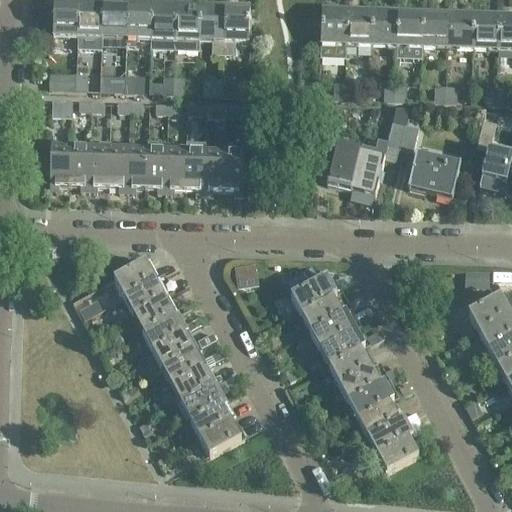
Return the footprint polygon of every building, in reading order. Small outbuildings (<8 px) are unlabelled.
[(77,41),(78,6),(55,5),(53,40),(77,41)] [(103,7),(78,6),(77,41),(102,42),(103,7)] [(126,43),(127,8),(103,7),(102,42),(126,43)] [(127,8),(126,43),(126,51),(135,52),(136,43),(151,43),(152,9),(127,8)] [(175,44),(176,10),(152,9),(151,43),(151,53),(164,53),(165,44),(175,44)] [(201,11),(176,10),(175,44),(200,45),(201,11)] [(223,60),(225,11),(201,11),(200,45),(205,45),(204,58),(211,59),(211,60),(223,60)] [(250,12),(225,11),(223,60),(235,61),(235,46),(249,47),(250,12)] [(347,51),(348,16),(322,15),(321,50),(347,51)] [(372,52),(373,17),(348,16),(347,51),(372,52)] [(398,52),(399,17),(373,17),(372,52),(398,52)] [(422,65),(423,53),(424,18),(399,17),(398,52),(397,64),(422,65)] [(424,18),(423,53),(448,54),(450,19),(424,18)] [(450,19),(448,54),(473,55),(474,20),(450,19)] [(474,20),(473,55),(498,56),(499,21),(474,20)] [(511,21),(499,21),(498,56),(511,56),(511,21)] [(76,95),(76,79),(52,78),(52,94),(76,95)] [(87,79),(76,79),(76,95),(87,95),(87,79)] [(125,96),(125,80),(115,80),(114,96),(125,96)] [(125,80),(125,96),(135,97),(136,81),(125,80)] [(173,97),(174,82),(164,82),(164,97),(173,97)] [(174,82),(173,97),(184,98),(185,82),(174,82)] [(222,99),(222,84),(205,83),(204,98),(222,99)] [(244,85),(222,84),(222,99),(244,100),(244,85)] [(345,104),(345,89),(335,88),(335,104),(345,104)] [(345,89),(345,104),(356,105),(356,89),(345,89)] [(395,106),(396,90),(386,90),(385,106),(395,106)] [(396,90),(395,106),(406,107),(407,91),(396,90)] [(446,108),(446,92),(436,92),(436,107),(446,108)] [(446,92),(446,108),(456,108),(457,93),(446,92)] [(496,110),(497,94),(486,93),(486,109),(496,110)] [(497,94),(496,110),(507,110),(508,94),(497,94)] [(462,95),(461,104),(471,105),(471,96),(462,95)] [(73,107),(52,106),(52,122),(72,123),(73,107)] [(91,117),(92,108),(79,107),(79,116),(91,117)] [(92,108),(91,117),(104,117),(105,108),(92,108)] [(130,118),(130,109),(118,108),(118,117),(130,118)] [(130,109),(130,118),(143,118),(143,109),(130,109)] [(168,119),(169,110),(156,109),(156,118),(168,119)] [(169,110),(168,119),(181,119),(181,110),(169,110)] [(207,120),(207,111),(195,110),(194,120),(207,120)] [(318,110),(317,125),(331,125),(332,110),(318,110)] [(207,120),(207,122),(226,123),(226,120),(226,111),(220,111),(207,111),(207,120)] [(234,121),(246,121),(246,112),(226,111),(226,120),(234,121)] [(399,154),(405,130),(408,116),(397,113),(394,127),(392,127),(386,151),(399,154)] [(511,162),(489,156),(495,129),(498,116),(484,116),(475,154),(488,157),(485,169),(482,168),(480,175),(484,176),(479,194),(504,200),(511,167),(511,162)] [(329,150),(331,125),(317,125),(316,150),(329,150)] [(418,133),(405,130),(399,154),(412,158),(418,133)] [(99,152),(90,152),(89,196),(98,196),(98,192),(109,192),(110,152),(110,147),(100,146),(99,152)] [(148,146),(148,153),(147,193),(157,193),(157,198),(166,198),(167,154),(158,154),(158,146),(148,146)] [(186,147),(186,149),(185,194),(195,195),(195,199),(204,199),(205,155),(206,148),(186,147)] [(176,154),(167,154),(166,198),(175,198),(175,194),(185,194),(186,149),(176,148),(176,154)] [(70,191),(71,151),(51,150),(50,195),(60,195),(60,191),(70,191)] [(224,156),(205,155),(204,199),(212,199),(212,195),(224,196),(225,150),(224,150),(224,156)] [(235,150),(225,150),(224,196),(233,196),(233,200),(243,201),(245,157),(235,156),(235,150)] [(351,195),(360,156),(336,150),(326,189),(351,195)] [(90,152),(71,151),(70,191),(82,192),(82,196),(89,196),(90,152)] [(128,153),(110,152),(109,192),(118,192),(118,197),(127,197),(128,153)] [(375,201),(384,162),(386,155),(375,152),(374,160),(360,156),(351,195),(375,201)] [(148,153),(128,153),(127,197),(137,197),(137,193),(147,193),(148,153)] [(452,203),(460,167),(416,157),(408,193),(452,203)] [(150,265),(114,284),(124,302),(159,283),(150,265)] [(235,273),(237,285),(256,282),(254,270),(235,273)] [(295,294),(318,282),(312,271),(289,284),(295,294)] [(465,275),(465,291),(489,292),(489,276),(465,275)] [(301,320),(336,301),(326,282),(291,301),(301,320)] [(159,283),(124,302),(133,320),(169,301),(159,283)] [(477,337),(511,318),(511,316),(503,300),(467,319),(477,337)] [(169,301),(133,320),(143,337),(178,318),(169,301)] [(310,337),(346,318),(336,301),(301,320),(310,337)] [(346,308),(350,316),(364,308),(359,301),(346,308)] [(178,318),(143,337),(152,355),(188,335),(178,318)] [(319,355),(355,336),(346,318),(310,337),(319,355)] [(511,318),(477,337),(487,355),(511,341),(511,318)] [(198,322),(185,329),(188,335),(201,328),(198,322)] [(380,334),(360,345),(365,354),(385,343),(380,334)] [(188,335),(152,355),(162,372),(197,353),(188,335)] [(212,336),(197,344),(201,351),(216,343),(212,336)] [(329,373),(365,354),(360,345),(355,336),(319,355),(329,373)] [(511,341),(487,355),(496,373),(511,364),(511,341)] [(197,353),(162,372),(171,390),(207,370),(197,353)] [(215,366),(225,360),(221,353),(211,359),(215,366)] [(339,390),(374,371),(365,354),(329,373),(339,390)] [(506,390),(511,387),(511,364),(496,373),(506,390)] [(207,370),(171,390),(181,407),(216,388),(207,370)] [(348,407),(384,389),(374,371),(339,390),(348,407)] [(384,377),(388,385),(399,379),(395,371),(384,377)] [(220,379),(213,382),(216,387),(223,384),(220,379)] [(216,388),(181,407),(190,425),(226,406),(216,388)] [(412,397),(412,396),(408,388),(399,393),(403,401),(412,397)] [(358,426),(393,406),(384,389),(348,407),(358,426)] [(465,412),(471,423),(482,417),(476,405),(465,412)] [(226,406),(190,425),(200,443),(236,424),(226,406)] [(367,444),(403,424),(393,406),(358,426),(367,444)] [(236,424),(200,443),(210,462),(246,443),(236,424)] [(377,461),(413,442),(403,424),(367,444),(377,461)] [(152,437),(146,426),(139,429),(145,440),(152,437)] [(387,479),(422,460),(413,442),(377,461),(387,479)]
